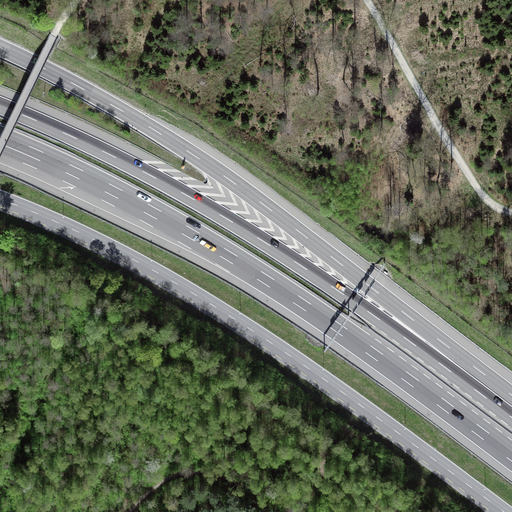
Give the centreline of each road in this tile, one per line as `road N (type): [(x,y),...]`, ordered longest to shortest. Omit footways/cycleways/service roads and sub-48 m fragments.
road 1 (motorway): [(511,402),(229,179),(118,108),(0,47)]
road 2 (motorway): [(511,415),(234,223),(0,105)]
road 3 (primary): [(0,198),(212,305),(504,511)]
road 4 (motorway): [(38,159),(146,208),(269,281),(511,456)]
road 5 (track): [(368,0),(427,111),(483,192),(511,211)]
road 6 (track): [(284,511),(235,482),(189,468),(168,475),(128,511)]
road 7 (track): [(0,148),(56,31)]
